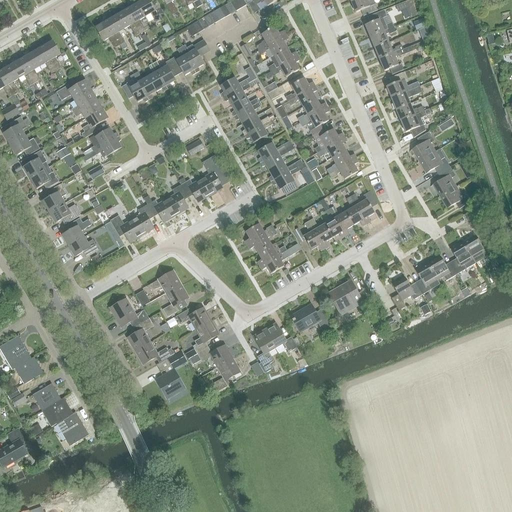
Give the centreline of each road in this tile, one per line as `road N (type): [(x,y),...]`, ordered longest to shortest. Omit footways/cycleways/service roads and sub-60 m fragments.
road 1 (residential): [(172,243),(247,314),(404,223),(312,0)]
road 2 (tertiary): [(162,511),(123,418),(58,306)]
road 3 (residential): [(148,156),(59,6)]
road 4 (residential): [(80,298),(0,160)]
